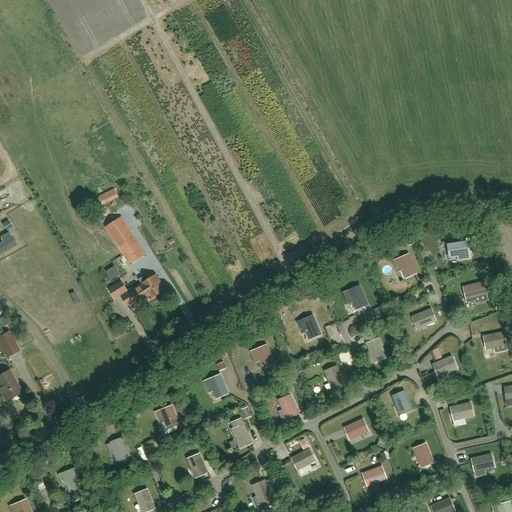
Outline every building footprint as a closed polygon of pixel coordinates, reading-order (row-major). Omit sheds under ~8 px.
[(92,200),(96,209),(118,198),(114,189),(92,200)] [(121,218),(105,228),(130,265),(145,255),(121,218)] [(4,224),(7,229),(12,226),(9,221),(4,224)] [(0,253),(11,248),(11,247),(15,245),(9,232),(0,237),(3,243),(0,244),(0,253)] [(469,254),(467,242),(448,245),(448,248),(449,258),(458,257),(459,261),(469,259),(468,255),(469,254)] [(417,273),(409,255),(397,260),(397,261),(393,263),(397,273),(401,271),(404,276),(411,273),(412,276),(417,273)] [(112,279),(119,275),(113,266),(106,271),(112,279)] [(165,290),(156,275),(148,280),(145,275),(139,280),(141,284),(128,293),(121,282),(109,289),(115,299),(121,296),(127,306),(134,302),(136,305),(150,297),(151,299),(165,290)] [(467,303),(476,301),(476,303),(486,300),(485,296),(486,295),(483,283),(464,288),(467,303)] [(360,286),(343,293),(348,303),(352,302),(355,307),(361,304),(362,306),(367,304),(360,286)] [(383,305),(373,309),(377,319),(387,314),(383,305)] [(436,322),(431,310),(412,317),(415,324),(418,323),(419,328),(436,322)] [(0,327),(12,320),(7,313),(0,317),(0,327)] [(301,322),(297,324),(301,333),(305,332),(308,337),(314,334),(315,337),(320,335),(313,316),(301,321),(301,322)] [(19,351),(9,332),(0,337),(0,345),(7,357),(19,351)] [(503,333),(484,337),(485,342),(487,342),(489,349),(495,348),(495,353),(506,351),(505,346),(506,346),(503,333)] [(386,358),(379,339),(367,344),(373,360),(378,358),(379,361),(386,358)] [(274,364),(267,346),(255,351),(255,352),(251,353),(255,363),(259,361),(261,367),(268,364),(269,366),(274,364)] [(439,348),(433,349),(435,359),(441,357),(439,348)] [(456,369),(451,357),(433,365),(436,372),(438,371),(440,376),(456,369)] [(345,385),(337,367),(325,372),(332,388),(336,386),(338,388),(345,385)] [(0,375),(0,390),(6,401),(21,393),(9,371),(0,375)] [(209,381),(204,383),(208,393),(213,391),(215,396),(222,393),(223,396),(228,394),(220,375),(208,380),(209,381)] [(412,410),(404,392),(392,397),(399,413),(404,411),(405,413),(412,410)] [(298,414),(290,396),(279,401),(286,417),(290,415),(291,417),(298,414)] [(473,416),(470,404),(451,408),(453,416),(455,415),(456,420),(473,416)] [(174,427),(179,425),(172,406),(160,411),(160,412),(156,414),(160,424),(164,422),(166,427),(173,425),(174,427)] [(252,443),(241,419),(234,423),(236,428),(232,430),(240,448),(252,443)] [(345,428),(348,435),(350,434),(352,439),(368,432),(363,420),(345,428)] [(305,437),(299,441),(303,449),(309,446),(305,437)] [(130,456),(122,438),(111,443),(111,444),(107,446),(111,455),(115,454),(117,459),(124,456),(125,459),(130,456)] [(433,463),(426,444),(414,449),(421,465),(425,463),(426,466),(433,463)] [(310,450),(292,459),(295,466),(298,464),(300,469),(315,461),(310,450)] [(207,473),(199,454),(188,460),(195,476),(199,474),(200,476),(207,473)] [(491,455),(472,459),(473,467),(476,466),(477,471),(494,467),(491,455)] [(386,479),(382,467),(363,474),(366,481),(368,481),(370,485),(386,479)] [(82,488),(75,469),(63,473),(63,475),(59,476),(62,486),(67,484),(69,490),(76,487),(77,489),(82,488)] [(272,500),(265,481),(253,486),(259,502),(264,500),(265,503),(272,500)] [(154,509),(147,490),(135,495),(142,511),(146,509),(147,511),(154,509)] [(451,511),(454,511),(450,499),(431,507),(433,511),(451,511)] [(30,511),(26,500),(14,505),(14,506),(10,508),(11,511),(30,511)] [(511,511),(511,510),(510,502),(498,505),(493,506),(493,511),(511,511)]
